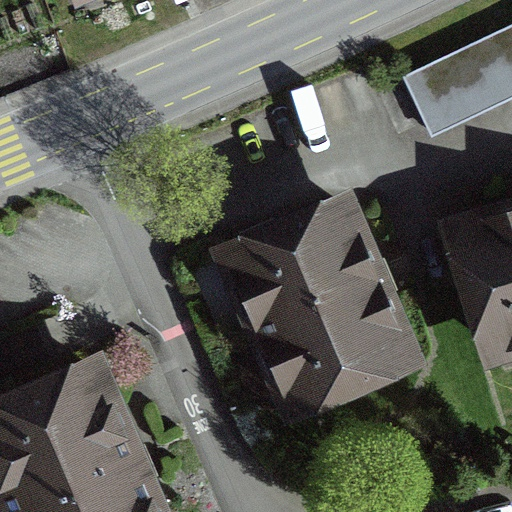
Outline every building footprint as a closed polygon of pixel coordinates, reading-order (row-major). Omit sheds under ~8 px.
[(72,0),(78,15),(114,0),(72,0)] [(511,109),(511,35),(403,86),(431,146),(511,109)] [(421,374),(348,201),(212,257),(285,431),(421,374)] [(511,368),(511,206),(439,229),(485,376),(511,368)] [(159,511),(97,365),(0,405),(0,511),(159,511)]
